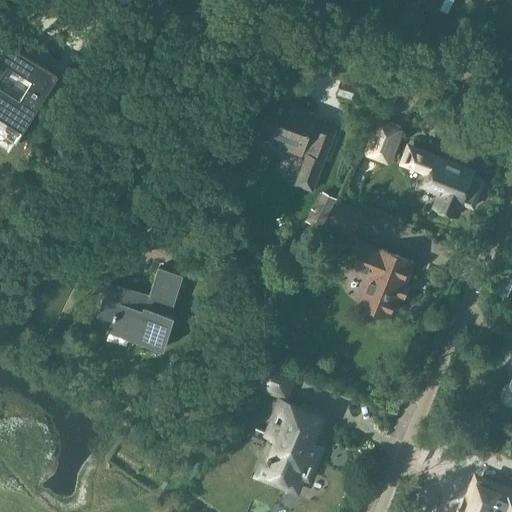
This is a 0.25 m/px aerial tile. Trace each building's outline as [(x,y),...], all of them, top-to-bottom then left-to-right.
[(424,0),(441,8),(445,0),(424,0)] [(511,36),(504,18),(484,27),(491,40),(497,37),(503,49),(511,44),(511,36)] [(0,125),(12,133),(15,128),(20,131),(55,75),(0,40),(0,125)] [(271,105),(258,139),(302,157),(302,155),(310,158),(306,169),(303,168),(296,186),(312,192),(337,131),(315,123),(318,117),(285,104),(285,105),(282,104),(280,108),(271,105)] [(390,144),(375,138),(369,153),(384,158),(390,144)] [(426,155),(417,151),(408,156),(406,162),(421,169),(422,167),(429,170),(422,185),(441,193),(435,208),(457,216),(463,203),(473,207),(483,181),(473,177),(474,173),(426,155)] [(306,221),(322,229),(337,199),(323,192),(316,206),(316,207),(315,210),(311,209),(306,221)] [(329,225),(354,234),(362,212),(338,203),(329,225)] [(188,224),(194,210),(181,205),(176,219),(188,224)] [(359,305),(392,318),(414,262),(381,249),(380,251),(358,242),(348,267),(370,275),(359,305)] [(101,312),(114,316),(113,319),(115,320),(112,328),(137,336),(138,336),(165,345),(174,317),(169,316),(181,277),(158,269),(148,299),(138,296),(139,294),(121,288),(120,290),(109,286),(101,312)] [(511,278),(501,274),(493,292),(507,298),(511,286),(511,278)] [(258,385),(286,396),(294,376),(266,364),(258,385)] [(317,433),(324,416),(306,408),(305,410),(282,401),(268,435),(277,439),(270,456),(269,455),(268,460),(263,473),(259,472),(259,473),(281,482),(280,484),(297,491),(297,490),(294,488),(299,475),(308,479),(321,448),(310,444),(315,434),(316,434),(317,433)] [(460,509),(458,511),(511,511),(511,475),(484,464),(478,478),(476,477),(463,510),(460,509)]
